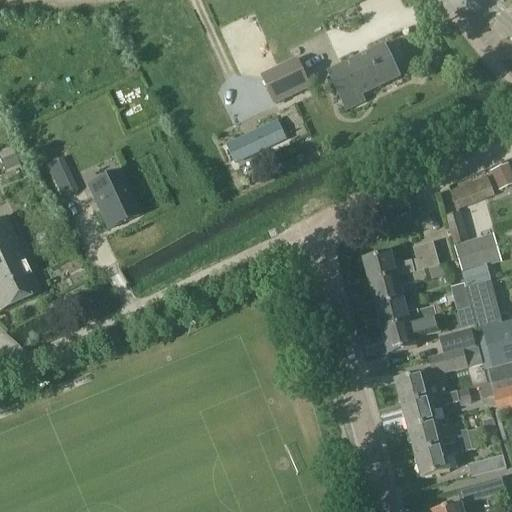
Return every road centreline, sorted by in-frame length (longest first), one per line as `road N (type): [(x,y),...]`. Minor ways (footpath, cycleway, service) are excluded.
road 1 (residential): [(313,231),(26,361)]
road 2 (residential): [(386,511),(313,231)]
road 3 (residential): [(313,231),(511,136)]
